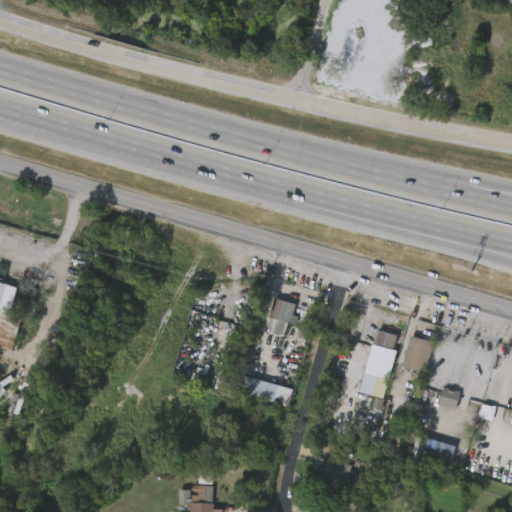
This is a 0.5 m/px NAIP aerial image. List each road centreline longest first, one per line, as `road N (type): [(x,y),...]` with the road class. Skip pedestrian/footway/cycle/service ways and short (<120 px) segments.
road 1 (secondary): [(0,163),(511,306)]
road 2 (motorway): [(511,205),(0,68)]
road 3 (secondary): [(511,146),(339,112),(0,18)]
road 4 (motorway): [(0,106),(483,237)]
road 5 (residential): [(356,265),(288,511)]
